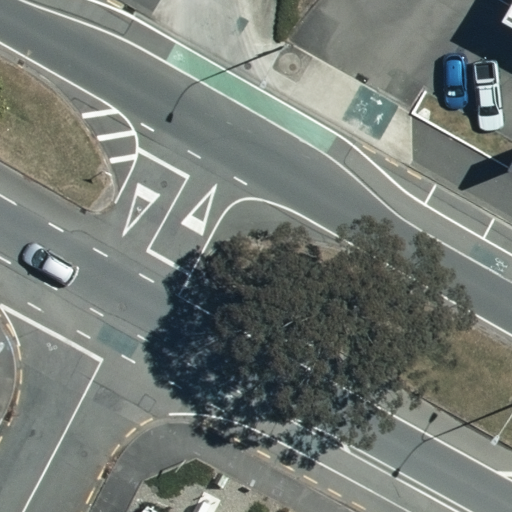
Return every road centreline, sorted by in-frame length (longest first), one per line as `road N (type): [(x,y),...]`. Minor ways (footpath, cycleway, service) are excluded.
road 1 (trunk): [(510,511),(125,301)]
road 2 (trunk): [(215,133),(511,306)]
road 3 (trunk): [(0,12),(215,133)]
road 4 (residential): [(125,301),(16,511)]
road 5 (residential): [(215,133),(125,301)]
road 6 (trunk): [(125,301),(0,227)]
